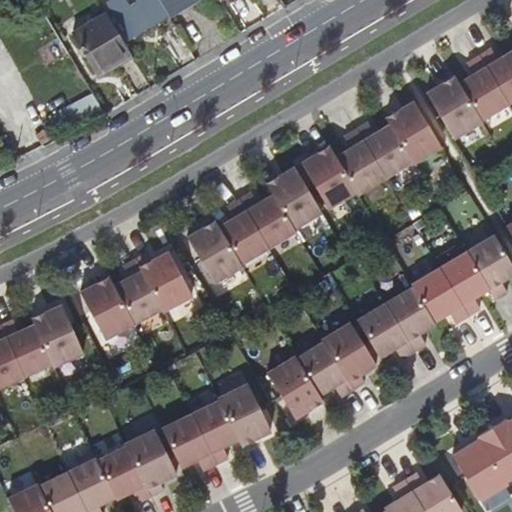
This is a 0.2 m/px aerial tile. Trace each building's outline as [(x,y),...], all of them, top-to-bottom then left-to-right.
[(169,14),(160,0),(127,0),(120,4),(121,6),(114,12),(128,35),(135,31),(138,33),(169,14)] [(160,0),(169,14),(169,15),(194,0),(160,0)] [(94,72),(130,51),(107,13),(72,34),(94,72)] [(73,60),(65,47),(54,53),(62,66),(73,60)] [(425,94),(454,140),(483,122),(481,120),(511,102),(511,50),(497,59),(491,49),(480,56),(467,64),(473,74),(459,83),(454,76),(425,94)] [(69,128),(102,109),(92,91),(46,119),(51,128),(64,120),(69,128)] [(329,146),(301,163),(306,171),(314,184),(329,210),(358,193),(359,195),(412,163),(414,165),(441,149),(413,102),(385,118),(389,125),(375,134),(368,123),(344,138),(350,148),(336,157),(329,146)] [(187,237),(216,285),(244,268),(242,266),(296,233),(294,230),(322,213),(307,189),(299,175),(294,167),(266,184),(273,195),(258,204),(251,193),(227,207),(234,218),(219,227),(215,221),(187,237)] [(307,189),(314,184),(306,171),(299,175),(307,189)] [(377,355),(379,358),(395,349),(401,359),(414,352),(426,345),(419,334),(435,325),(434,322),(449,313),(456,324),(469,317),(480,309),(474,299),(488,290),(494,301),(507,293),(501,282),(511,275),(511,266),(493,235),(411,284),(412,286),(357,320),(369,341),(377,355)] [(109,277),(80,292),(104,339),(133,324),(132,321),(160,307),(162,309),(190,295),(168,252),(152,260),(148,253),(123,267),(129,278),(114,286),(109,277)] [(0,387),(24,377),(52,364),(53,367),(83,353),(61,305),(31,319),(34,325),(18,332),(13,321),(0,326),(0,387)] [(363,344),(350,322),(322,339),(324,341),(296,358),(295,355),(267,372),(295,419),(323,402),(319,396),(334,387),(340,397),(365,383),(361,376),(376,366),(371,358),(363,344)] [(371,358),(377,355),(369,341),(363,344),(371,358)] [(217,401),(161,428),(172,450),(179,464),(181,469),(198,461),(203,471),(228,459),(223,447),(237,440),(240,447),(271,432),(247,383),(216,398),(217,401)] [(479,439),(452,456),(480,501),(507,484),(505,482),(511,477),(511,418),(507,422),(505,419),(477,436),(479,439)] [(39,483),(7,499),(13,511),(101,511),(99,506),(115,498),(116,500),(132,492),(138,503),(164,491),(160,483),(177,475),(173,467),(166,453),(155,430),(127,444),(128,446),(98,461),(97,458),(40,486),(39,483)] [(179,464),(172,450),(166,453),(173,467),(179,464)] [(461,511),(439,473),(423,483),(417,473),(393,488),(399,498),(384,508),(386,511),(383,511),(364,511),(363,510),(360,511),(461,511)]
